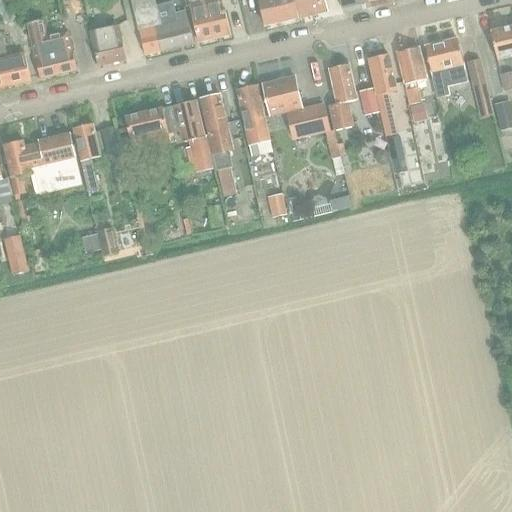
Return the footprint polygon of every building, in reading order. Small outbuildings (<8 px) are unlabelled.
[(154,0),(131,0),(137,19),(146,55),(161,52),(153,20),(159,19),(154,0)] [(189,0),(195,23),(200,42),(229,34),(222,4),(220,0),(189,0)] [(258,0),(265,26),(304,17),(300,0),(258,0)] [(300,0),(304,17),(327,11),(324,0),(300,0)] [(339,0),(342,9),(371,2),(371,0),(339,0)] [(159,19),(153,20),(161,52),(194,44),(186,12),(176,14),(173,2),(156,6),(159,19)] [(43,21),(27,24),(31,41),(34,50),(36,60),(40,80),(77,71),(70,42),(68,32),(47,37),(43,21)] [(98,66),(126,60),(118,26),(91,32),(98,66)] [(511,56),(511,26),(490,32),(497,60),(511,56)] [(0,89),(31,82),(24,53),(6,57),(2,34),(0,34),(0,89)] [(458,39),(426,47),(432,72),(437,94),(438,99),(450,96),(448,87),(468,82),(464,65),(458,39)] [(406,85),(426,79),(418,48),(398,54),(406,85)] [(369,60),(382,114),(387,136),(397,134),(391,112),(387,94),(396,90),(388,56),(369,60)] [(480,61),(468,64),(477,100),(489,97),(480,61)] [(348,103),(357,101),(349,65),(330,70),(337,104),(329,105),(334,132),(353,128),(348,103)] [(504,92),(511,90),(511,73),(500,76),(504,92)] [(296,78),(264,85),(271,116),(289,112),(295,141),(310,137),(328,133),(321,103),(303,107),(296,78)] [(258,86),(237,91),(251,157),(273,153),(271,141),(258,86)] [(410,105),(420,103),(417,88),(407,90),(410,105)] [(201,100),(216,167),(217,171),(231,168),(227,150),(233,149),(228,127),(220,95),(201,100)] [(362,98),(366,117),(379,114),(374,95),(362,98)] [(185,143),(192,141),(206,138),(197,101),(176,106),(185,143)] [(511,113),(509,102),(495,106),(501,132),(511,129),(511,113)] [(423,106),(411,108),(415,124),(426,122),(423,106)] [(135,148),(171,139),(164,109),(128,118),(135,148)] [(93,125),(74,130),(88,192),(99,189),(92,159),(101,157),(93,125)] [(120,152),(115,128),(102,131),(108,155),(120,152)] [(41,142),(42,147),(27,150),(25,141),(6,146),(17,196),(27,193),(23,175),(36,172),(41,195),(83,186),(71,135),(41,142)] [(206,138),(192,141),(193,147),(198,170),(199,172),(216,167),(208,137),(206,138)] [(392,160),(403,158),(399,137),(388,140),(392,160)] [(337,144),(329,146),(332,160),(340,159),(340,157),(337,145),(337,144)] [(231,168),(217,171),(223,196),(237,193),(231,168)] [(299,201),(319,198),(318,188),(299,190),(297,173),(295,174),(299,201)] [(288,215),(283,193),(268,197),(273,218),(288,215)] [(104,222),(95,224),(97,232),(105,230),(104,222)] [(105,230),(97,232),(97,235),(101,251),(103,259),(118,255),(112,228),(105,230)] [(28,272),(20,236),(4,239),(12,276),(28,272)] [(151,244),(144,245),(145,250),(146,257),(153,256),(152,249),(151,244)] [(46,258),(33,261),(36,272),(49,268),(46,258)]
